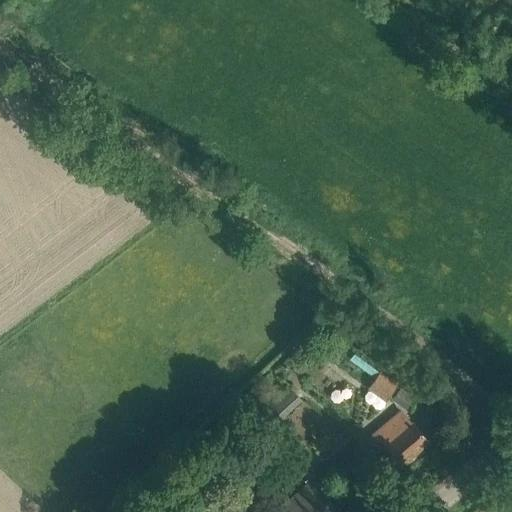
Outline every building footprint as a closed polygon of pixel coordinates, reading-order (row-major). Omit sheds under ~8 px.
[(378,369),(367,388),(389,400),(400,381),(378,369)] [(262,414),(274,426),(302,400),(289,386),(262,411),(263,413),(262,414)] [(392,398),(409,410),(417,400),(400,388),(392,398)] [(368,437),(379,451),(387,444),(402,462),(428,440),(412,422),(410,423),(400,411),(368,437)] [(278,511),(336,511),(340,509),(329,496),(328,494),(328,491),(332,488),(319,474),(278,511)]
